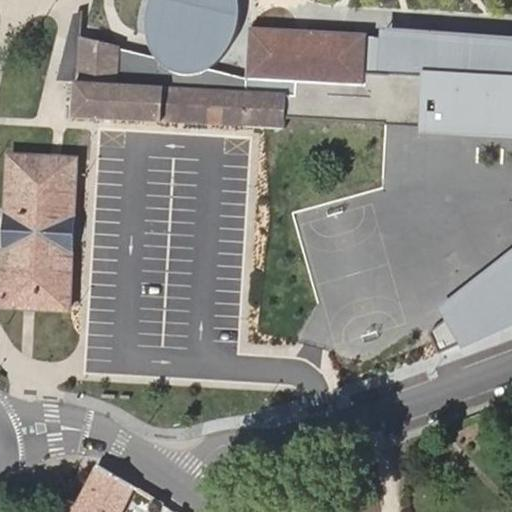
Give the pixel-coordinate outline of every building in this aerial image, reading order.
[(152,0),(151,6),(149,13),(149,21),(150,31),(151,41),(155,49),(160,59),(122,45),(81,36),(85,12),(75,18),(62,79),(77,80),(74,117),(266,127),(287,127),(287,113),(288,93),(248,89),(248,79),(211,67),(221,56),(227,49),(232,41),(236,33),(239,23),(240,15),(241,5),(239,0),(152,0)] [(369,36),(369,34),(250,27),(248,77),(299,80),(298,93),(288,93),(287,113),(301,115),(426,124),(427,129),(511,134),(511,41),(431,36),(431,39),(430,75),(367,72),(369,36)] [(431,39),(369,36),(367,72),(430,75),(431,39)] [(5,209),(5,214),(4,247),(3,253),(1,308),(72,311),(76,246),(77,225),(79,190),(79,178),(80,157),(8,153),(5,209)] [(511,253),(445,305),(450,317),(462,345),(511,321),(511,253)] [(462,345),(450,317),(430,333),(434,343),(440,355),(462,345)] [(120,511),(134,486),(97,468),(74,511),(120,511)]
